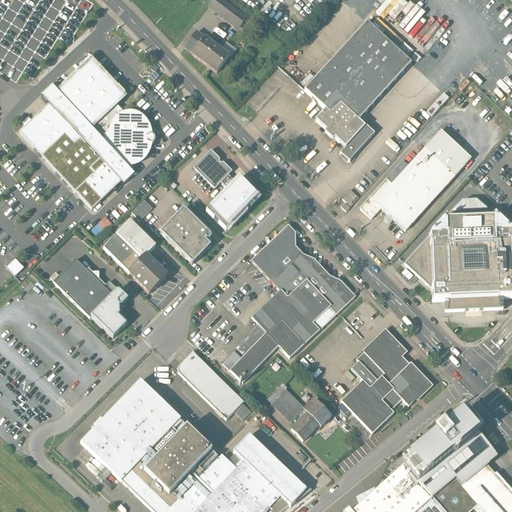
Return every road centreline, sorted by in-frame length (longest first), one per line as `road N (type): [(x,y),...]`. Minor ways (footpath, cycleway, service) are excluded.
road 1 (tertiary): [(110,0),(294,192)]
road 2 (tertiary): [(294,192),(471,378)]
road 3 (unclassified): [(310,511),(471,378)]
road 4 (unclassified): [(158,332),(294,192)]
